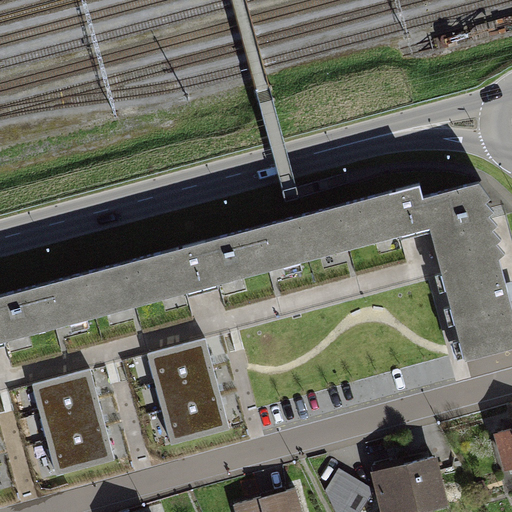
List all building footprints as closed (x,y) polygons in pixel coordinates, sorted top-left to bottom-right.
[(430,231),(466,362),(511,349),(511,301),(480,182),(423,196),(420,183),(418,184),(205,242),(0,297),(0,345),(4,344),(219,287),(430,231)] [(204,339),(149,354),(172,445),(226,428),(204,339)] [(91,370),(32,384),(56,476),(115,460),(91,370)] [(511,423),(492,429),(508,487),(511,485),(511,423)] [(429,455),(365,472),(375,511),(431,511),(444,509),(429,455)] [(302,511),(297,487),(225,502),(227,511),(302,511)]
